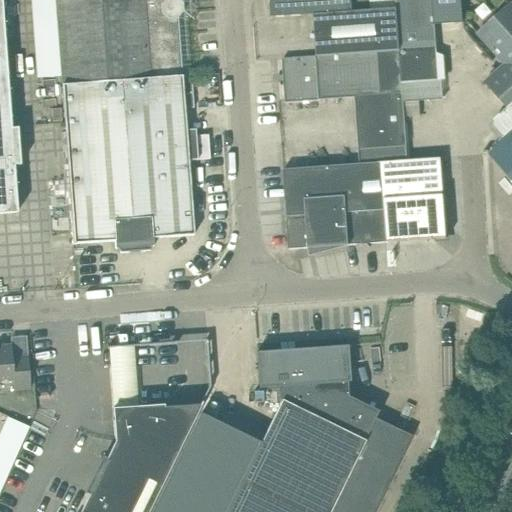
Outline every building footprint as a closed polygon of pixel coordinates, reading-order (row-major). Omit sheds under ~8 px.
[(0,0),(0,213),(17,213),(0,0)] [(54,0),(62,86),(182,76),(177,18),(183,11),(182,3),(179,0),(54,0)] [(314,14),(317,56),(400,50),(397,7),(370,9),(369,0),(270,0),(272,17),(314,14)] [(396,0),(397,7),(400,50),(437,48),(435,25),(433,0),(396,0)] [(433,0),(435,25),(457,23),(464,23),(464,21),(461,0),(433,0)] [(504,138),(511,130),(511,1),(477,33),(505,64),(485,82),(508,109),(495,120),(494,127),(504,138)] [(437,48),(400,50),(403,83),(442,80),(443,80),(443,79),(442,61),(441,55),(437,53),(437,48)] [(317,56),(283,59),(286,102),(356,97),(359,150),(407,146),(404,101),(403,83),(400,50),(317,56)] [(182,76),(62,86),(69,185),(74,244),(114,241),(115,249),(116,249),(119,252),(119,253),(128,253),(128,252),(130,249),(131,249),(139,249),(140,251),(140,252),(149,251),(149,250),(152,247),(153,246),(152,239),(193,236),(189,177),(187,161),(197,160),(195,130),(186,130),(184,109),(193,108),(191,76),(190,76),(182,76)] [(511,133),(489,154),(511,179),(511,133)] [(407,161),(383,162),(386,209),(388,242),(435,239),(447,238),(446,226),(441,158),(409,161),(407,161)] [(288,169),(284,170),(289,249),(348,245),(346,212),(386,209),(383,162),(288,169)] [(386,209),(346,212),(348,245),(388,242),(386,209)] [(13,389),(30,388),(27,357),(11,358),(11,346),(0,346),(0,381),(12,380),(13,389)] [(373,511),(411,436),(375,419),(378,411),(347,396),(347,382),(350,382),(347,346),(256,352),(259,388),(281,387),(281,401),(227,511),(373,511)] [(164,408),(164,405),(112,409),(114,442),(106,459),(102,457),(84,493),(88,495),(79,511),(148,511),(201,405),(164,408)]
